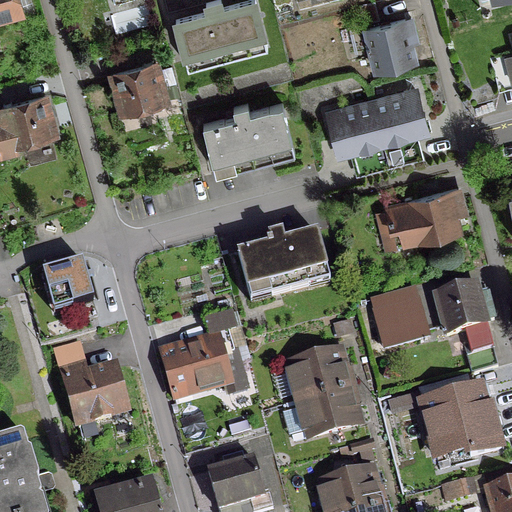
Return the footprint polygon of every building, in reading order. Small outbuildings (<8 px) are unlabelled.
[(0,0),(0,14),(18,10),(15,0),(0,0)] [(206,12),(174,20),(184,60),(205,55),(206,62),(245,52),(243,45),(263,40),(252,0),(251,0),(220,8),(218,0),(204,4),(206,12)] [(403,19),(363,29),(374,71),(413,61),(408,42),(414,40),(410,24),(404,25),(403,19)] [(154,63),(110,75),(120,113),(145,106),(150,109),(158,107),(160,102),(164,101),(154,63)] [(414,91),(370,102),(388,167),(417,160),(410,134),(424,130),(414,91)] [(0,158),(15,155),(12,145),(53,134),(43,97),(0,108),(0,158)] [(359,175),(388,167),(370,102),(327,114),(337,153),(352,149),(359,175)] [(233,116),(201,124),(213,172),(293,151),(280,104),(248,112),(246,104),(231,107),(233,116)] [(383,208),(394,248),(458,231),(453,214),(462,212),(456,189),(383,208)] [(266,248),(236,256),(249,304),(328,283),(315,235),(282,244),(280,235),(267,238),(268,243),(265,244),(266,248)] [(92,303),(81,262),(41,274),(52,314),(92,303)] [(474,286),(434,296),(445,337),(463,332),(469,355),(491,349),(484,323),(492,320),(486,297),(477,299),(474,286)] [(383,351),(426,339),(416,301),(373,313),(383,351)] [(211,343),(159,358),(171,400),(224,385),(228,396),(245,391),(238,365),(247,362),(238,329),(234,330),(230,315),(205,322),(211,343)] [(336,337),(347,335),(344,323),(333,326),(336,337)] [(56,368),(59,367),(76,426),(124,413),(112,369),(85,377),(77,344),(51,351),(56,368)] [(337,352),(289,365),(299,401),(347,388),(337,352)] [(488,406),(484,407),(479,387),(442,397),(440,389),(417,395),(430,445),(462,436),(468,458),(499,450),(488,406)] [(347,388),(299,401),(309,439),(357,426),(347,388)] [(0,511),(46,511),(41,494),(38,493),(35,481),(37,478),(29,451),(26,450),(22,435),(18,434),(0,438),(0,511)] [(228,467),(206,473),(216,511),(262,511),(271,510),(268,497),(262,498),(252,460),(242,463),(240,455),(226,459),(228,467)] [(486,490),(485,490),(490,511),(511,511),(511,468),(484,476),(485,481),(483,481),(486,490)] [(369,470),(320,483),(327,511),(359,511),(379,507),(369,470)] [(466,481),(440,487),(444,502),(469,495),(466,481)] [(156,511),(150,486),(96,501),(98,511),(156,511)]
